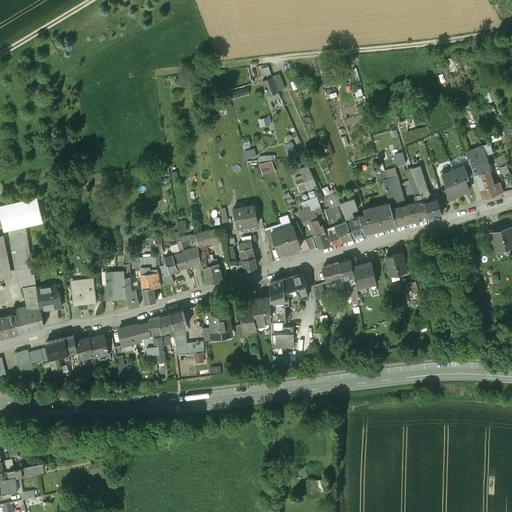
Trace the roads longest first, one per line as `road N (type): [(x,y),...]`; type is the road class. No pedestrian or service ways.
road 1 (residential): [(0,346),(511,205)]
road 2 (tertiary): [(511,378),(431,375),(85,413)]
